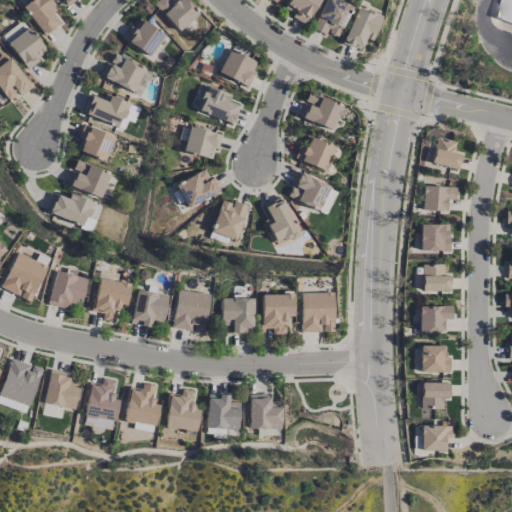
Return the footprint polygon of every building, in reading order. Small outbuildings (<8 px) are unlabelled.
[(58,24),(50,13),(55,9),(48,0),(25,0),(20,4),(42,36),(58,24)] [(196,14),(183,0),(156,0),(151,4),(177,32),(196,14)] [(287,0),(281,10),(303,23),(317,0),(287,0)] [(322,0),(311,28),(335,39),(349,6),(335,0),(322,0)] [(499,0),(511,0),(511,22),(494,16),(499,0)] [(369,41),(379,19),(356,8),(340,41),(358,50),(363,38),(369,41)] [(149,56),(162,33),(136,19),(131,28),(127,26),(120,40),(149,56)] [(0,36),(26,68),(46,52),(20,20),(0,36)] [(256,62),(227,49),(216,73),(245,86),(256,62)] [(132,91),(142,67),(112,55),(108,64),(103,62),(97,77),(132,91)] [(0,90),(8,100),(17,92),(19,96),(30,86),(7,58),(0,63),(0,90)] [(228,92),(202,87),(196,114),(232,122),(236,105),(226,103),(228,92)] [(296,117),(331,130),(340,105),(305,92),(296,117)] [(88,94),(80,114),(118,128),(128,104),(103,94),(101,99),(88,94)] [(112,137),(83,125),(73,148),(102,161),(112,137)] [(212,160),(218,135),(188,126),(181,151),(212,160)] [(333,147),(304,135),(294,159),(323,171),(333,147)] [(457,168),(459,154),(452,153),(454,141),(434,138),(430,164),(457,168)] [(65,186),(100,196),(107,172),(72,161),(65,186)] [(173,184),(186,208),(217,192),(204,168),(173,184)] [(284,195),(316,211),(327,187),(296,171),(284,195)] [(420,210),(444,211),(445,200),(453,200),(454,187),(421,186),(420,210)] [(318,211),(325,214),(334,191),(327,188),(318,211)] [(66,198),(53,194),(46,212),(82,226),(92,202),(68,193),(66,198)] [(262,206),(268,218),(262,221),(273,243),(297,231),(280,197),(262,206)] [(246,205),(231,200),(230,204),(220,200),(209,231),(234,240),(246,205)] [(504,224),(510,224),(510,236),(511,236),(511,211),(503,211),(504,224)] [(418,250),(447,251),(448,224),(418,224),(418,250)] [(45,263),(48,256),(20,248),(18,255),(45,263)] [(0,288),(28,301),(44,266),(15,253),(0,284),(0,288)] [(420,291),(448,290),(448,275),(442,275),(442,264),(420,265),(420,291)] [(46,304),(68,309),(71,298),(80,300),(85,278),(54,271),(46,304)] [(113,322),(115,309),(123,310),(127,284),(95,279),(90,311),(101,313),(100,320),(113,322)] [(166,295),(134,289),(128,323),(148,327),(150,318),(161,320),(166,295)] [(170,329),(202,332),(206,293),(174,290),(170,329)] [(331,332),(330,292),(297,293),(298,332),(319,332),(331,332)] [(511,293),(501,294),(502,307),(508,307),(508,319),(511,318),(511,293)] [(283,334),(282,326),(281,316),(290,316),(289,294),(258,295),(258,328),(269,328),(269,335),(283,334)] [(250,332),(250,298),(218,299),(219,325),(230,325),(230,333),(250,332)] [(450,306),(417,306),(417,331),(443,331),(443,319),(450,319),(450,306)] [(448,372),(447,356),(443,356),(443,345),(418,346),(418,372),(448,372)] [(39,368),(7,359),(0,387),(0,397),(29,405),(39,368)] [(68,373),(48,369),(42,403),(72,408),(76,382),(67,380),(68,373)] [(82,416),(113,420),(116,399),(111,399),(113,380),(100,379),(99,384),(86,382),(82,416)] [(446,382),(418,383),(419,408),(441,408),(441,398),(447,398),(446,382)] [(153,425),(157,404),(150,403),(153,386),(140,384),(140,389),(128,387),(122,420),(153,425)] [(162,428),(194,432),(197,409),(191,409),(193,391),(178,389),(177,395),(167,393),(162,428)] [(226,395),(206,394),(205,428),(236,430),(237,402),(226,402),(226,395)] [(247,394),(248,429),(280,428),(279,400),(268,401),(268,394),(247,394)] [(0,405),(25,411),(26,404),(0,398),(0,405)] [(61,408),(42,404),(40,414),(59,419),(61,408)] [(82,426),(110,427),(111,420),(82,419),(82,426)] [(443,451),(443,438),(449,438),(449,426),(420,425),(419,451),(443,451)]
